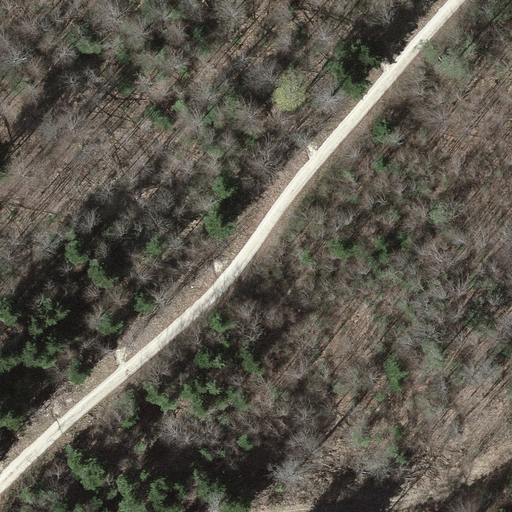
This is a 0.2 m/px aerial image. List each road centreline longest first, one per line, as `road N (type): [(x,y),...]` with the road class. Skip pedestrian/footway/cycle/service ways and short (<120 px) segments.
road 1 (track): [(455,0),(311,164),(207,300),(0,486)]
road 2 (track): [(320,511),(424,494),(511,441)]
